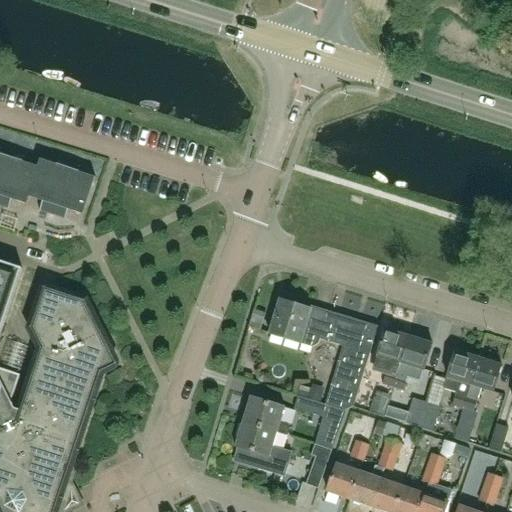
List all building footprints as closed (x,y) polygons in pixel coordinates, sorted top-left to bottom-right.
[(0,155),(0,154),(0,206),(9,209),(12,199),(27,204),(30,196),(43,201),(40,211),(66,220),(69,209),(84,214),(96,177),(79,172),(78,176),(55,169),(57,164),(41,159),(38,167),(23,162),(21,166),(0,159),(0,155)] [(47,511),(51,502),(59,505),(64,491),(55,488),(62,467),(69,469),(102,372),(104,371),(103,369),(102,370),(99,365),(103,352),(108,350),(109,351),(110,350),(85,301),(60,292),(59,294),(60,294),(59,300),(47,306),(42,304),(42,302),(40,302),(32,327),(42,348),(21,412),(18,411),(14,410),(10,401),(12,400),(20,375),(0,367),(0,334),(22,268),(0,260),(0,511),(47,511)] [(313,306),(312,309),(280,299),(269,334),(312,347),(318,344),(319,338),(343,345),(326,404),(327,405),(345,410),(354,406),(378,326),(313,306)] [(259,336),(262,315),(250,314),(247,334),(259,336)] [(376,370),(386,373),(383,384),(393,387),(409,336),(386,329),(374,367),(376,370)] [(409,336),(393,387),(405,391),(412,367),(424,371),(433,344),(409,336)] [(471,385),(479,358),(456,351),(444,389),(456,392),(452,405),(463,409),(468,395),(471,385)] [(479,358),(471,385),(494,392),(503,365),(479,358)] [(327,405),(326,404),(320,402),(307,398),(307,399),(299,396),(298,396),(294,409),(323,417),(327,405)] [(243,422),(277,432),(287,435),(289,428),(287,424),(281,422),(285,407),(251,397),(243,422)] [(419,427),(427,403),(413,398),(406,423),(419,427)] [(433,432),(441,407),(427,403),(419,427),(433,432)] [(384,435),(388,423),(378,420),(374,432),(384,435)] [(277,432),(243,422),(236,447),(252,452),(248,465),(284,477),(292,452),(273,446),(277,432)] [(497,424),(488,449),(500,453),(508,428),(497,424)] [(382,453),(398,458),(403,444),(388,439),(382,453)] [(350,457),(364,462),(370,445),(356,441),(350,457)] [(444,442),(439,456),(447,459),(454,454),(457,445),(448,442),(448,443),(444,442)] [(319,489),(332,450),(315,444),(311,454),(316,456),(306,484),(319,489)] [(378,466),(385,469),(393,472),(398,458),(382,453),(378,466)] [(447,459),(439,456),(432,454),(427,468),(442,473),(447,459)] [(350,499),(360,471),(337,463),(327,491),(350,499)] [(385,469),(378,466),(375,465),(372,475),(360,471),(350,499),(371,507),(381,479),(385,469)] [(437,487),(438,485),(442,473),(427,468),(422,481),(429,484),(437,487)] [(498,494),(504,478),(488,473),(483,488),(490,491),(498,494)] [(386,511),(394,511),(403,486),(381,479),(371,507),(386,511)] [(452,490),(438,485),(437,487),(429,484),(426,494),(419,511),(445,511),(449,502),(452,490)] [(419,511),(426,494),(403,486),(394,511),(419,511)] [(494,506),(498,494),(490,491),(483,488),(478,501),(494,506)]
